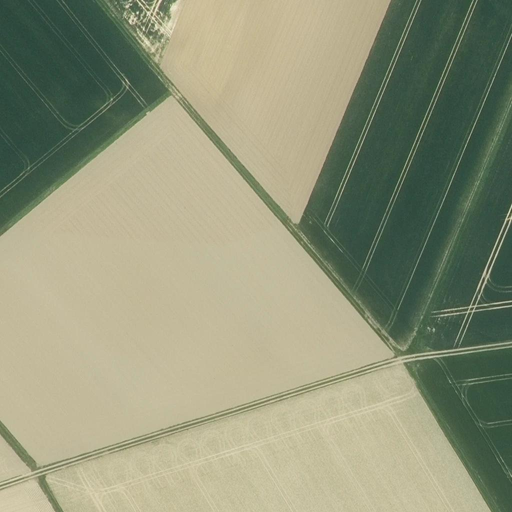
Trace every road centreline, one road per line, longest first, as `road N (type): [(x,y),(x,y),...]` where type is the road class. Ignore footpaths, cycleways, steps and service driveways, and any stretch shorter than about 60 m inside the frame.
road 1 (track): [(408,360),(94,0)]
road 2 (track): [(401,361),(0,487)]
road 3 (track): [(511,103),(405,356)]
road 4 (track): [(175,97),(0,245)]
road 5 (track): [(492,511),(401,361)]
